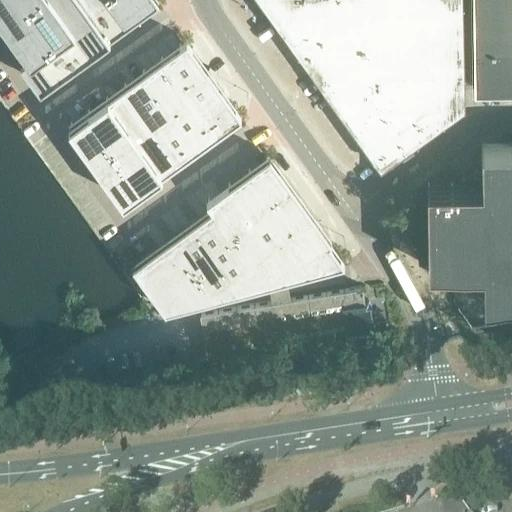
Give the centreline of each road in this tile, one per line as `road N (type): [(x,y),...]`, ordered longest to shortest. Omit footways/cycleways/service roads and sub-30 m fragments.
road 1 (unclassified): [(352,213),(205,0)]
road 2 (primary): [(293,433),(40,470)]
road 3 (unclassified): [(276,511),(392,480),(511,462)]
road 4 (unclassified): [(438,413),(417,305),(352,213)]
road 5 (unclassified): [(352,213),(461,132),(511,120)]
road 6 (primary): [(138,486),(293,433)]
road 7 (primary): [(293,433),(438,413)]
